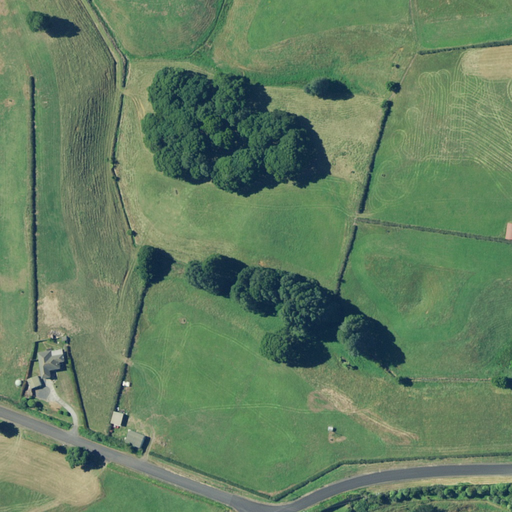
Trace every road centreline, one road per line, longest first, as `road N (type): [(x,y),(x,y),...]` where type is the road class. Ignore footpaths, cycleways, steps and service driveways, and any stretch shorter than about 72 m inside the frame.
road 1 (unclassified): [(253,511),(0,412)]
road 2 (unclassified): [(285,511),(379,476),(511,469)]
